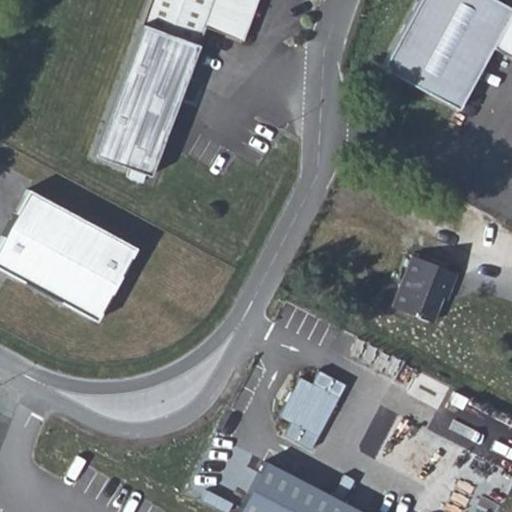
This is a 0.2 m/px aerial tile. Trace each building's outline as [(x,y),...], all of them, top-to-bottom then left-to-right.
[(148,0),(92,155),(125,168),(143,175),(148,177),(204,27),(241,41),(256,0),(148,0)] [(511,5),(510,9),(493,0),(415,0),(380,68),(456,109),(490,48),(511,59),(511,5)] [(143,175),(125,168),(122,175),(141,183),(143,175)] [(0,270),(94,321),(133,248),(26,189),(0,237),(0,270)] [(439,298),(445,300),(455,273),(410,256),(391,307),(430,322),(435,310),(439,298)] [(439,298),(435,310),(440,312),(445,300),(439,298)] [(309,449),(343,384),(317,370),(310,383),(298,377),(277,416),(289,422),(282,435),(309,449)] [(361,511),(263,461),(236,511),(361,511)]
